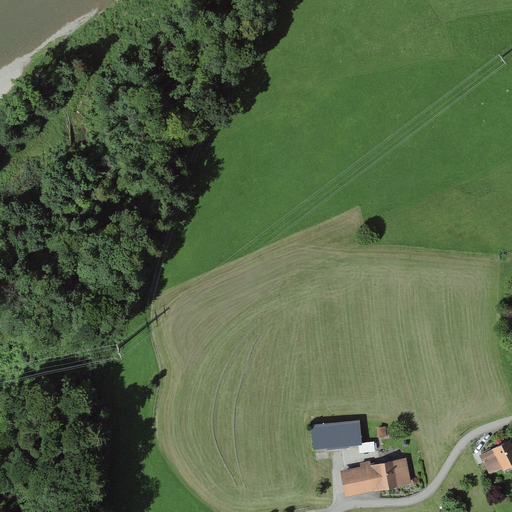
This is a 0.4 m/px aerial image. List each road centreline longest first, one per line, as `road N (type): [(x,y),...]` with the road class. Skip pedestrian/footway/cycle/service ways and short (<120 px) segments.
road 1 (track): [(190,178),(154,290),(162,368),(157,425),(177,477),(215,511)]
road 2 (residential): [(511,419),(467,439),(420,498),(337,511)]
